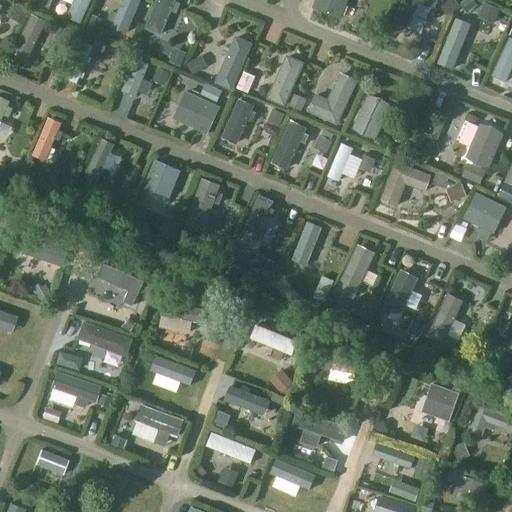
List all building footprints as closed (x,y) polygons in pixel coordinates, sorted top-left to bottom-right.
[(20,0),(15,12),(31,19),(39,0),(20,0)] [(76,0),(67,35),(84,39),(93,0),(76,0)] [(174,2),(174,0),(156,0),(145,29),(160,35),(169,11),(175,14),(179,4),(174,2)] [(340,20),(348,0),(316,0),(313,9),(340,20)] [(417,0),(434,7),(436,0),(402,0),(393,24),(406,29),(417,0)] [(111,8),(99,28),(109,34),(121,14),(111,8)] [(130,51),(147,15),(131,8),(114,44),(130,51)] [(31,31),(13,72),(27,78),(45,37),(31,31)] [(231,90),(252,44),(235,37),(215,83),(231,90)] [(504,95),(511,74),(511,56),(504,53),(490,90),(504,95)] [(284,106),(303,64),(286,56),(267,99),(284,106)] [(77,100),(92,62),(81,57),(66,95),(77,100)] [(337,125),(357,81),(340,74),(328,100),(316,95),(308,112),(337,125)] [(207,135),(220,107),(186,92),(173,120),(207,135)] [(0,122),(10,98),(0,94),(0,122)] [(368,96),(352,129),(362,136),(375,139),(390,106),(379,98),(368,96)] [(251,111),(254,106),(238,99),(220,138),(236,145),(247,120),(252,122),(256,113),(251,111)] [(304,134),(306,129),(291,121),(271,163),(287,170),(300,142),(304,144),(308,136),(304,134)] [(490,168),(504,136),(494,128),(481,125),(467,159),(474,164),(490,168)] [(46,133),(35,171),(49,175),(60,137),(46,133)] [(343,198),(352,162),(337,158),(329,194),(343,198)] [(144,189),(170,201),(182,173),(155,162),(144,189)] [(424,192),(430,176),(395,162),(381,200),(396,206),(404,184),(424,192)] [(203,229),(219,186),(202,180),(186,223),(203,229)] [(493,234),(505,208),(476,193),(463,219),(493,234)] [(269,209),(272,202),(259,196),(241,235),(255,241),(266,216),(270,218),(274,211),(269,209)] [(358,246),(337,291),(353,298),(374,253),(358,246)] [(100,265),(94,278),(127,292),(122,303),(132,307),(142,283),(100,265)] [(398,321),(417,278),(400,271),(381,314),(398,321)] [(28,285),(51,291),(54,279),(31,272),(28,285)] [(447,295),(428,337),(443,343),(462,301),(447,295)] [(0,309),(0,327),(12,332),(17,316),(0,309)] [(83,324),(77,340),(125,357),(130,341),(83,324)] [(291,373),(297,359),(256,341),(250,354),(291,373)] [(511,375),(511,355),(504,352),(497,369),(511,375)] [(156,354),(150,369),(190,384),(196,369),(156,354)] [(354,392),(357,380),(323,371),(320,383),(354,392)] [(55,373),(50,388),(76,397),(73,405),(83,408),(86,400),(93,403),(98,387),(55,373)] [(431,384),(422,412),(448,422),(458,394),(431,384)] [(47,415),(72,424),(76,412),(51,403),(47,415)] [(140,405),(134,421),(177,437),(182,421),(140,405)] [(511,433),(511,418),(478,405),(468,431),(482,436),(485,427),(494,431),(496,427),(511,433)] [(305,431),(298,456),(319,462),(315,474),(339,481),(345,461),(334,458),(339,441),(305,431)] [(128,454),(162,468),(170,448),(137,434),(128,454)] [(410,468),(414,457),(376,444),(373,455),(391,461),(389,466),(398,469),(400,465),(410,468)] [(213,479),(218,467),(250,480),(256,467),(212,448),(201,474),(213,479)] [(40,449),(34,464),(61,474),(67,459),(40,449)] [(276,458),(271,472),(309,488),(315,474),(276,458)] [(451,483),(443,504),(462,511),(479,511),(486,496),(451,483)] [(314,502),(315,490),(276,487),(274,509),(291,510),(292,501),(314,502)] [(413,511),(415,508),(379,497),(373,511),(413,511)] [(9,503),(4,511),(21,511),(23,509),(9,503)]
